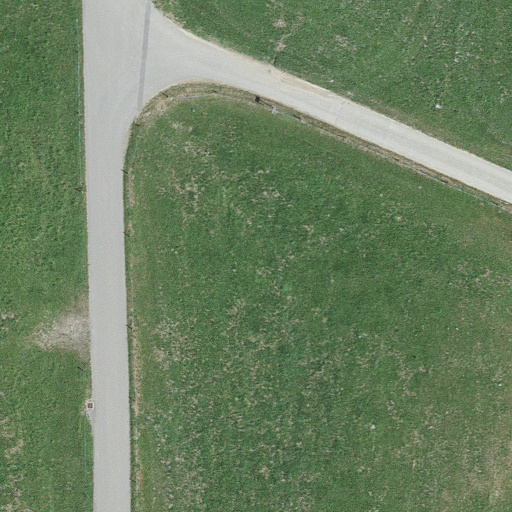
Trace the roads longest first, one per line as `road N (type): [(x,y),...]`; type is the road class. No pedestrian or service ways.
road 1 (track): [(88,511),(101,0)]
road 2 (track): [(102,44),(227,67),(511,190)]
